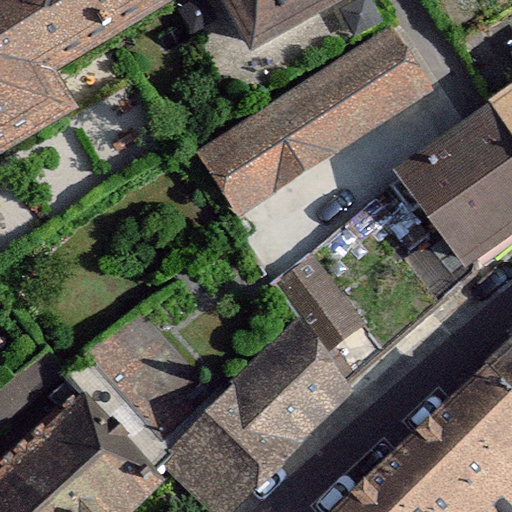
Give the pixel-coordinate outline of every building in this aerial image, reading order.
[(170,0),(18,0),(0,10),(0,143),(85,96),(64,59),(170,0)] [(224,0),(253,50),(341,0),(224,0)] [(203,148),(240,209),(429,85),(391,29),(203,148)] [(511,86),(498,96),(504,105),(420,165),(321,261),(293,282),(253,233),(88,389),(167,474),(208,511),(235,511),(238,511),(364,387),(465,284),(511,236),(511,86)] [(511,511),(511,359),(373,491),(350,511),(511,511)] [(0,511),(125,511),(167,474),(88,389),(0,469),(0,511)]
